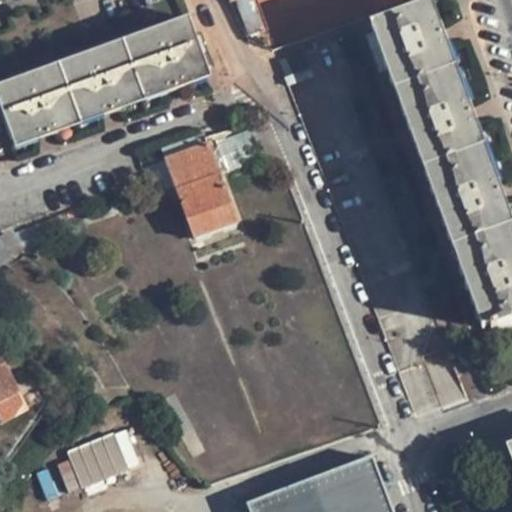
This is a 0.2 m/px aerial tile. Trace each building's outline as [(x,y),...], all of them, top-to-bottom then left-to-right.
[(373,33),(385,66),(455,253),(482,329),(511,317),(511,248),(498,212),(506,208),(496,181),(488,184),(469,133),(477,130),(466,102),(459,104),(441,54),(448,51),(438,25),(431,27),(423,7),(371,26),(373,33)] [(0,111),(10,139),(28,133),(30,140),(59,129),(57,122),(92,110),(95,117),(123,106),(122,98),(157,86),(160,93),(187,83),(184,76),(204,68),(192,36),(185,15),(0,83),(0,111)] [(204,68),(212,66),(200,32),(192,36),(204,68)] [(0,136),(2,141),(10,139),(0,111),(0,136)] [(205,141),(172,152),(163,155),(194,240),(236,224),(219,175),(279,156),(266,122),(205,141)] [(58,218),(23,233),(26,242),(61,229),(58,218)] [(0,356),(0,403),(20,393),(1,356),(0,356)] [(128,428),(55,457),(69,493),(142,464),(128,428)] [(247,504),(250,511),(392,511),(372,457),(247,504)]
